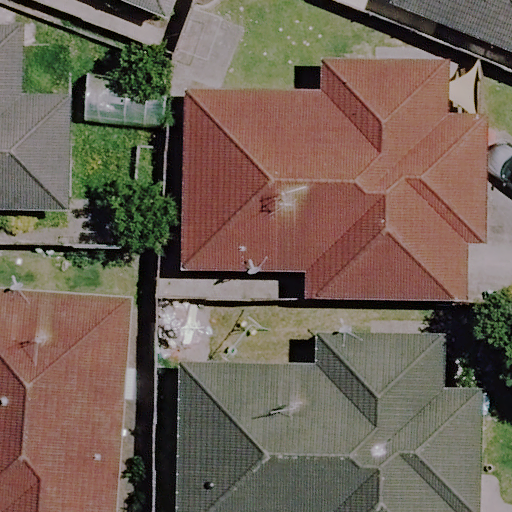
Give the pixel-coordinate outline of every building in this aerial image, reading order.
[(167,0),(97,0),(158,25),(167,0)] [(511,0),(393,0),(389,10),(511,61),(511,0)] [(0,40),(0,217),(62,220),(68,42),(17,41),(0,40)] [(327,64),(325,105),(178,96),(167,273),(300,281),(299,301),(460,310),(471,130),(439,128),(443,71),(327,64)] [(105,511),(120,310),(0,301),(0,511),(105,511)] [(464,511),(469,345),(310,341),(309,363),(175,359),(170,511),(464,511)]
